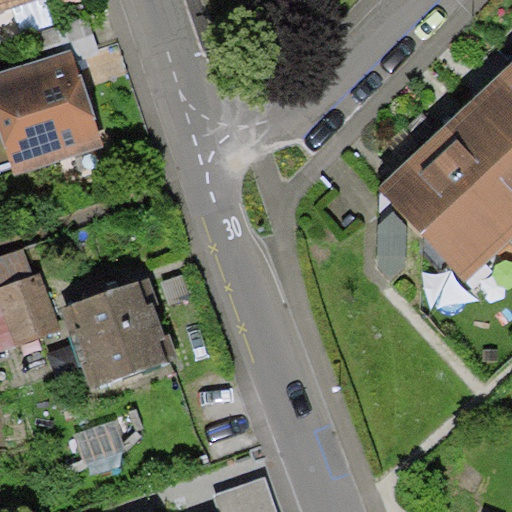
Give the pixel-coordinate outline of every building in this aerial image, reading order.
[(0,0),(0,10),(30,0),(0,0)] [(71,51),(0,74),(0,171),(11,169),(14,178),(104,148),(71,51)] [(398,163),(373,187),(462,282),(511,235),(511,58),(490,79),(445,120),(398,163)] [(0,352),(63,328),(43,273),(34,276),(23,249),(0,256),(0,352)] [(148,279),(64,310),(93,390),(177,359),(148,279)] [(277,511),(265,476),(213,494),(219,511),(277,511)]
